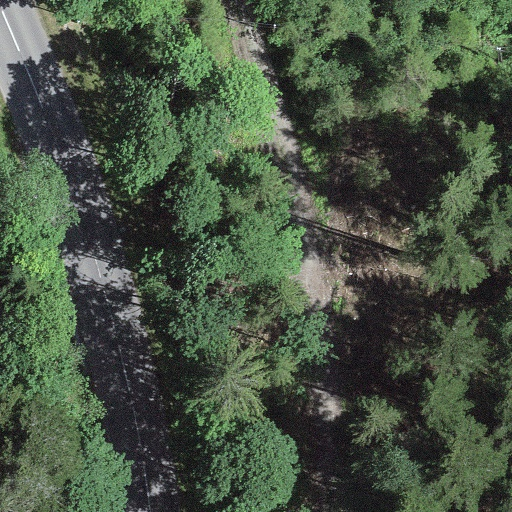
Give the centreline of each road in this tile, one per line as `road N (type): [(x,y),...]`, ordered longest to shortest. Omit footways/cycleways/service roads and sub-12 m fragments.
road 1 (tertiary): [(142,511),(80,230),(0,8)]
road 2 (track): [(338,511),(333,415),(305,236),(247,0)]
